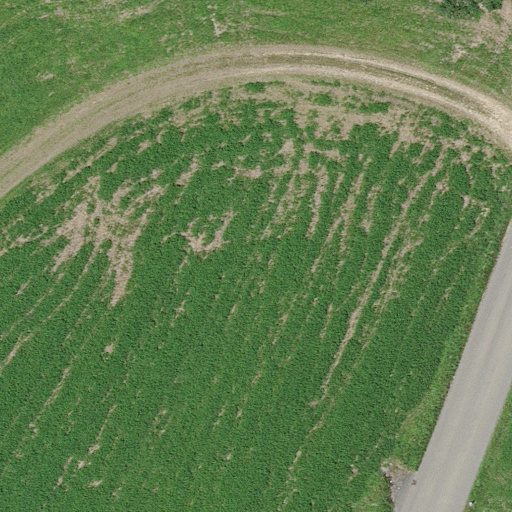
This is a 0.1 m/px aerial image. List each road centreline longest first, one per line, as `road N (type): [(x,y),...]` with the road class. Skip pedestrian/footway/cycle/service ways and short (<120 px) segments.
road 1 (track): [(511,132),(422,83),(333,70),(233,83),(137,112),(0,206)]
road 2 (secondary): [(439,511),(511,323)]
